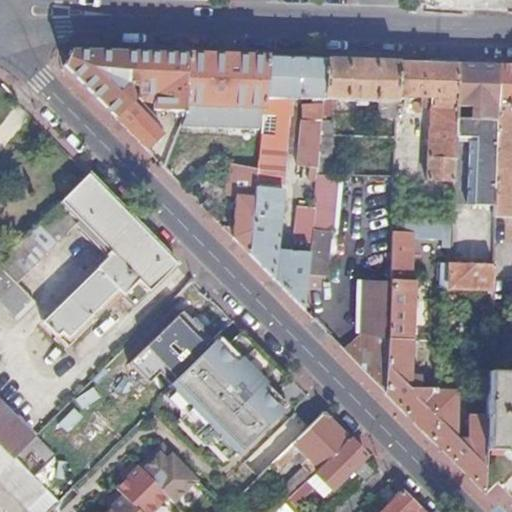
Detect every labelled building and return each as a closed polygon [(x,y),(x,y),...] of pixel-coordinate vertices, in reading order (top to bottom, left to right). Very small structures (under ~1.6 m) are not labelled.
[(135,79),(136,53),(71,51),(64,65),(88,90),(113,115),(148,151),(163,135),(151,122),(154,110),(141,97),(137,102),(133,97),(133,93),(134,91),(135,79)] [(136,53),(135,79),(150,80),(150,84),(154,88),(161,88),(160,110),(185,112),(186,105),(188,54),(140,53),(136,53)] [(228,56),(188,54),(186,105),(230,106),(229,122),(244,123),(245,119),(250,119),(250,113),(245,113),(246,107),(264,107),(268,57),(228,56)] [(297,58),(268,57),(264,107),(262,134),(259,170),(251,256),(275,280),(305,311),(307,289),(308,276),(310,254),(277,250),(285,165),(276,164),(278,136),(287,136),(288,127),(290,127),(290,117),(292,116),(294,99),(313,100),(313,105),(303,104),(303,118),(302,119),(297,167),(310,168),(309,176),(317,176),(318,173),(318,167),(322,120),(323,114),(328,60),(297,58)] [(364,61),(328,60),(323,114),(332,114),(333,99),(348,100),(379,101),(378,117),(398,118),(398,97),(398,62),(364,61)] [(431,63),(398,62),(398,97),(431,99),(428,181),(430,182),(430,188),(455,189),(457,138),(459,64),(431,63)] [(483,65),(459,64),(457,138),(463,137),(466,132),(467,106),(488,107),(487,142),(475,141),(472,205),(496,206),(501,65),(483,65)] [(511,65),(501,65),(496,206),(496,217),(511,217),(511,65)] [(333,99),(332,114),(348,115),(348,100),(333,99)] [(185,117),(185,112),(160,110),(154,110),(151,122),(163,135),(176,140),(185,117)] [(176,140),(165,168),(186,190),(204,173),(205,166),(208,163),(215,157),(236,163),(259,170),(262,134),(226,129),(185,117),(176,140)] [(333,121),(322,120),(318,167),(330,168),(333,121)] [(251,256),(259,170),(236,163),(233,194),(237,195),(233,238),(251,256)] [(135,305),(178,262),(143,227),(89,173),(0,261),(0,301),(18,320),(36,302),(18,284),(81,221),(113,253),(49,317),(69,338),(119,289),(135,305)] [(343,174),(318,173),(317,176),(316,189),(334,190),(342,190),(343,174)] [(327,276),(334,190),(316,189),(314,213),(312,237),(310,254),(308,276),(322,276),(327,276)] [(298,236),(312,237),(314,213),(301,212),(298,236)] [(410,240),(394,240),(393,279),(392,283),(389,395),(418,425),(463,470),(487,495),(488,454),(489,416),(470,415),(469,440),(457,439),(458,391),(438,390),(437,389),(421,388),(421,375),(412,375),(414,285),(406,285),(410,240)] [(494,267),(453,265),(451,265),(450,287),(493,290),(494,267)] [(308,276),(307,289),(322,290),(322,276),(308,276)] [(346,352),(389,395),(392,283),(366,282),(364,333),(346,352)] [(278,393),(292,379),(273,360),(244,330),(230,345),(220,335),(210,345),(192,327),(133,385),(150,402),(168,385),(170,388),(234,454),(236,456),(289,405),(278,393)] [(511,375),(491,374),(489,416),(488,454),(505,455),(511,462),(511,375)] [(227,461),(234,454),(170,388),(163,395),(178,411),(178,419),(203,446),(212,446),(227,461)] [(0,472),(15,457),(35,437),(0,401),(0,472)] [(336,425),(325,413),(293,444),(320,471),(351,440),(336,425)] [(367,456),(351,440),(320,471),(316,475),(331,491),(354,468),(362,461),(367,456)] [(320,471),(293,444),(281,457),(278,459),(282,464),(303,486),(309,481),(316,475),(320,471)] [(159,455),(142,471),(167,497),(173,504),(196,482),(172,456),(166,462),(159,455)] [(0,482),(30,511),(49,511),(60,501),(46,487),(15,457),(0,472),(0,482)] [(282,464),(278,459),(273,465),(277,469),(282,464)] [(367,466),(362,461),(354,468),(359,474),(367,466)] [(136,511),(151,511),(167,497),(142,471),(139,468),(116,490),(123,498),(136,511)] [(262,475),(225,511),(235,511),(267,480),(262,475)] [(331,491),(316,475),(309,481),(315,487),(314,488),(324,499),(331,491)] [(303,486),(292,497),(299,504),(314,488),(315,487),(309,481),(303,486)] [(412,511),(417,508),(402,492),(381,511),(412,511)] [(136,511),(123,498),(109,511),(136,511)]
